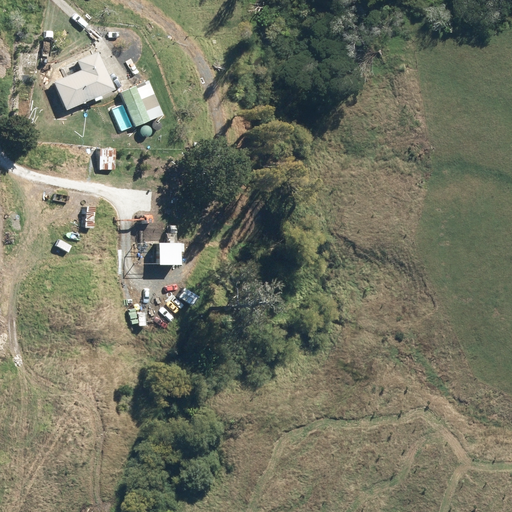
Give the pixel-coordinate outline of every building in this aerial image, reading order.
[(100,98),(113,93),(97,55),(77,63),(80,72),(53,84),(65,113),(93,101),(94,105),(101,102),(100,98)] [(149,123),(134,88),(120,95),(134,129),(149,123)] [(100,151),(100,159),(98,159),(99,173),(114,173),(113,151),(100,151)] [(156,180),(155,197),(170,198),(170,181),(156,180)] [(82,208),(80,229),(89,230),(91,209),(82,208)] [(181,254),(181,245),(176,245),(176,235),(165,235),(165,245),(155,245),(154,266),(175,268),(176,253),(181,254)]
